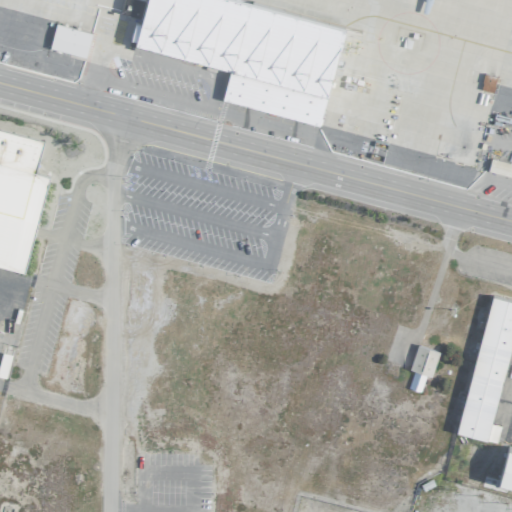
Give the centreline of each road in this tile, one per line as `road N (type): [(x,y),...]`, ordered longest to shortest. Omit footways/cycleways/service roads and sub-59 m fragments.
road 1 (residential): [(0,84),(392,189)]
road 2 (residential): [(110,113),(105,511)]
road 3 (residential): [(511,221),(392,189)]
